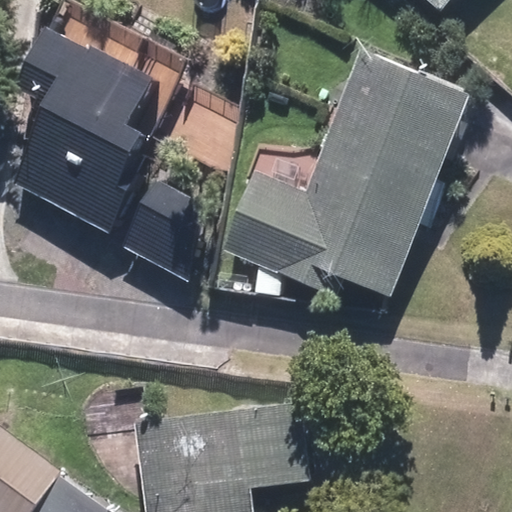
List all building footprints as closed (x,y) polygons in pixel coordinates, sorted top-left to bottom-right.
[(434,0),(445,9),(452,0),(434,0)] [(16,182),(114,234),(138,190),(126,183),(154,130),(140,122),(163,78),(101,44),(98,49),(57,27),(25,88),(58,106),(16,182)] [(226,246),(381,316),(479,95),(373,49),(310,189),(260,167),(226,246)] [(125,246),(193,283),(229,217),(162,180),(125,246)] [(138,421),(149,511),(275,511),(272,482),(317,477),(307,400),(138,421)] [(117,511),(63,473),(67,467),(0,420),(0,511),(117,511)]
